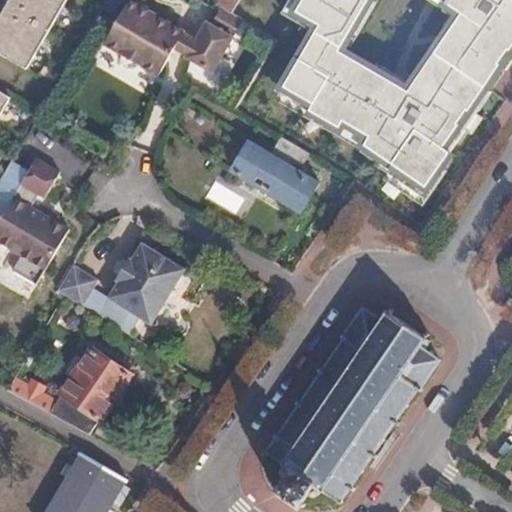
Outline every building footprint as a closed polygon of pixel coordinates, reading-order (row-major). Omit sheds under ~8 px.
[(10,0),(0,18),(0,53),(27,69),(66,0),(10,0)] [(221,0),(218,6),(229,13),(233,6),(236,0),(221,0)] [(511,0),(302,0),(297,10),(323,26),(282,93),(442,188),(511,80),(511,78),(511,0)] [(138,7),(127,1),(102,45),(121,55),(120,64),(124,70),(130,71),(134,71),(138,66),(156,76),(174,45),(176,41),(172,38),(169,29),(171,26),(138,7)] [(206,19),(214,5),(210,2),(199,20),(213,28),(215,23),(206,19)] [(199,20),(189,37),(182,50),(181,52),(206,66),(234,16),(229,13),(218,6),(214,5),(206,19),(215,23),(213,28),(199,20)] [(176,41),(174,45),(182,50),(189,37),(171,26),(169,29),(172,38),(176,41)] [(0,116),(10,99),(0,92),(0,116)] [(310,151),(275,130),(264,149),(244,137),(226,165),(235,171),(233,173),(241,178),(243,175),(254,182),(258,176),(271,185),(267,191),(298,210),(316,181),(298,169),(310,151)] [(10,162),(0,179),(0,241),(21,254),(12,269),(37,284),(73,221),(35,199),(39,193),(45,196),(59,173),(35,159),(28,172),(10,162)] [(216,178),(205,197),(235,214),(246,195),(216,178)] [(57,289),(64,294),(130,334),(140,317),(154,325),(186,272),(144,247),(134,263),(131,263),(118,283),(120,286),(111,301),(94,290),(98,283),(71,267),(57,289)] [(381,316),(364,305),(344,334),(344,333),(341,337),(344,339),(324,369),(321,367),(319,370),(322,372),(300,404),(297,402),(295,405),(298,407),(280,432),(277,430),(275,434),(278,436),(269,450),(287,462),(290,464),(288,465),(287,466),(287,468),(287,469),(287,470),(288,471),(289,471),(290,471),(291,471),(283,483),(280,487),(278,486),(276,488),(279,490),(277,492),(275,494),(298,510),(300,508),(302,505),(304,507),(305,505),(303,503),(314,487),(315,488),(315,489),(316,490),(318,490),(319,490),(320,489),(321,488),(321,487),(321,486),(324,488),(342,500),(352,486),(355,488),(358,485),(354,483),(371,457),(375,459),(377,456),(374,454),(381,444),(384,446),(391,435),(388,433),(395,422),(398,424),(400,421),(398,419),(418,389),(421,391),(424,388),(423,387),(443,358),(424,345),(421,343),(423,340),(426,342),(428,340),(425,338),(427,335),(425,333),(422,336),(391,314),(393,311),(390,310),(388,313),(385,311),(383,313),(386,315),(384,318),(381,316)] [(63,394),(50,414),(87,434),(99,417),(101,418),(130,375),(92,347),(84,358),(75,358),(68,368),(69,374),(72,377),(63,390),(63,394)] [(206,409),(166,452),(188,473),(228,431),(206,409)] [(80,452),(45,511),(104,511),(124,478),(80,452)]
